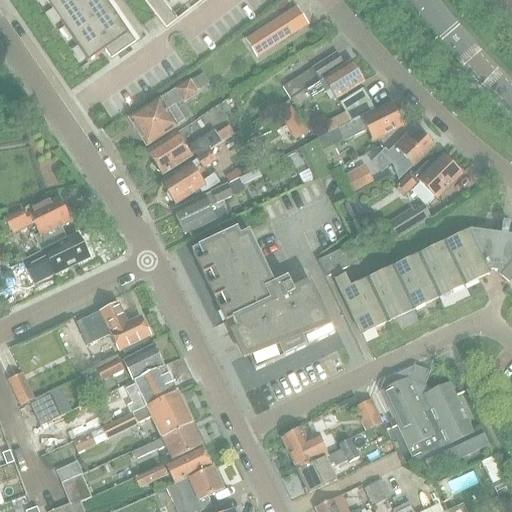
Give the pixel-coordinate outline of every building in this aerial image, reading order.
[(44,0),(51,9),(63,0),(44,0)] [(63,0),(51,9),(62,25),(61,26),(62,27),(101,0),(63,0)] [(105,0),(101,0),(62,27),(63,29),(64,28),(72,40),(72,41),(74,44),(75,44),(76,44),(116,16),(114,13),(105,0)] [(161,0),(143,0),(155,16),(165,28),(177,19),(161,0)] [(297,8),(246,41),(246,42),(256,58),(308,25),(298,9),(297,8)] [(75,44),(74,45),(77,48),(86,60),(85,60),(87,63),(101,54),(105,51),(105,52),(129,35),(116,16),(76,44),(75,44)] [(129,35),(105,52),(111,60),(117,56),(123,52),(129,48),(135,44),(135,43),(129,35)] [(220,67),(238,56),(231,45),(213,56),(220,67)] [(283,89),(291,101),(344,67),(337,55),(283,89)] [(344,67),(291,101),(296,110),(311,100),(312,102),(329,91),(335,100),(363,83),(351,63),(344,67)] [(189,82),(176,90),(175,90),(166,95),(160,99),(161,101),(132,119),(148,144),(177,127),(176,126),(184,121),(175,107),(197,94),(189,82)] [(345,114),(370,102),(363,90),(340,104),(345,114)] [(327,135),(317,140),(323,152),(343,142),(344,143),(366,131),(371,141),(402,126),(396,114),(391,104),(375,112),(370,102),(345,114),(350,124),(327,135)] [(279,116),(295,141),(307,133),(291,108),(279,116)] [(340,109),(319,121),(324,130),(345,118),(340,109)] [(197,155),(199,159),(210,152),(234,137),(228,127),(216,135),(214,131),(191,148),(193,150),(189,153),(178,135),(148,153),(162,176),(192,158),(197,155)] [(384,151),(377,158),(371,164),(380,173),(389,164),(393,167),(403,157),(413,167),(434,146),(419,132),(410,140),(407,137),(388,155),(384,151)] [(296,144),(299,155),(316,149),(312,138),(296,144)] [(215,161),(210,152),(199,159),(197,160),(198,161),(162,183),(175,205),(200,190),(202,194),(208,191),(219,183),(213,175),(202,183),(192,169),(199,165),(202,169),(215,161)] [(414,178),(411,174),(397,187),(405,195),(418,182),(435,200),(461,174),(443,156),(431,168),(428,165),(414,178)] [(359,169),(341,179),(351,197),(369,188),(359,169)] [(237,170),(225,177),(229,183),(241,176),(237,170)] [(257,171),(239,180),(242,185),(260,177),(257,171)] [(215,221),(209,208),(232,197),(229,191),(232,189),(230,185),(204,198),(173,212),(185,235),(215,221)] [(72,218),(60,194),(29,209),(41,233),(34,236),(41,250),(68,237),(61,223),(72,218)] [(395,238),(417,225),(430,218),(424,208),(411,215),(411,214),(400,220),(398,216),(386,223),(395,238)] [(22,211),(4,219),(10,232),(28,223),(22,211)] [(472,238),(488,271),(500,273),(511,258),(511,237),(507,237),(507,235),(509,223),(501,222),(499,234),(500,234),(499,236),(483,233),(482,240),(475,243),(472,237),(472,238)] [(241,236),(237,228),(191,250),(225,323),(232,320),(236,330),(235,330),(255,372),(335,335),(311,284),(294,293),(287,278),(274,285),(249,232),(248,232),(248,233),(241,236)] [(50,259),(56,271),(89,254),(78,232),(24,260),(30,270),(50,259)] [(446,250),(463,287),(475,281),(489,274),(488,271),(472,238),(446,250)] [(463,287),(446,250),(420,262),(438,299),(463,287)] [(325,279),(349,267),(341,251),(317,262),(325,279)] [(498,274),(511,285),(511,258),(500,273),(498,274)] [(438,299),(420,262),(395,274),(412,311),(438,299)] [(370,286),(387,323),(412,311),(395,274),(370,286)] [(361,335),(387,323),(370,286),(353,294),(345,277),(335,282),(361,335)] [(117,302),(100,310),(75,322),(87,346),(111,334),(117,348),(148,334),(140,317),(127,323),(117,302)] [(128,369),(133,380),(163,365),(153,344),(126,357),(125,356),(84,377),(89,389),(128,369)] [(104,360),(101,345),(82,349),(85,363),(104,360)] [(163,365),(133,380),(140,396),(145,405),(175,390),(163,365)] [(422,453),(433,477),(463,458),(488,446),(481,430),(475,432),(473,433),(453,390),(443,386),(431,392),(429,388),(424,387),(431,369),(430,368),(428,375),(419,372),(417,371),(415,376),(408,379),(380,392),(411,458),(422,453)] [(21,405),(30,401),(36,398),(35,396),(23,373),(9,380),(21,405)] [(36,398),(30,401),(41,424),(63,414),(51,389),(35,396),(36,398)] [(150,416),(160,438),(191,423),(175,390),(122,416),(100,426),(101,428),(106,437),(150,416)] [(356,411),(367,433),(384,425),(373,402),(356,411)] [(201,444),(191,423),(160,438),(161,440),(134,453),(137,461),(155,452),(156,449),(160,446),(162,451),(166,449),(170,458),(175,456),(199,445),(201,444)] [(282,439),(298,472),(330,456),(319,435),(309,439),(303,426),(282,439)] [(101,428),(72,442),(77,453),(106,439),(106,437),(101,428)] [(58,439),(36,448),(40,457),(62,447),(58,439)] [(342,450),(330,456),(298,472),(305,485),(309,495),(336,482),(329,464),(333,462),(336,468),(347,463),(348,464),(360,458),(351,441),(340,446),(342,450)] [(173,483),(177,481),(185,477),(209,466),(199,445),(175,456),(170,458),(132,476),(138,486),(169,473),(173,483)] [(7,465),(15,463),(11,451),(3,454),(7,465)] [(491,460),(481,465),(492,488),(503,483),(491,460)] [(19,474),(15,463),(7,465),(11,477),(19,474)] [(77,463),(56,472),(61,484),(82,474),(77,463)] [(403,500),(420,491),(406,465),(388,475),(403,500)] [(173,483),(164,487),(176,511),(196,511),(208,507),(210,506),(206,495),(222,489),(211,466),(209,466),(185,477),(177,481),(173,483)] [(61,484),(69,503),(70,505),(78,501),(91,495),(82,474),(61,484)] [(390,500),(382,483),(365,490),(374,508),(390,500)] [(316,511),(347,511),(341,497),(315,509),(316,511)] [(83,511),(78,501),(70,505),(69,503),(49,511),(83,511)]
